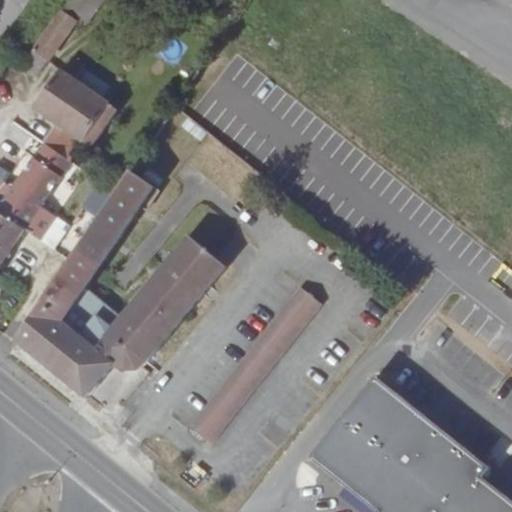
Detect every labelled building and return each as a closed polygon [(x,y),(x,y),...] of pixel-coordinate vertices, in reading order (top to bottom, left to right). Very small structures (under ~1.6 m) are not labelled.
[(72,0),(25,67),(39,78),(78,23),(86,29),(105,0),(72,0)] [(45,144),(71,162),(84,143),(91,148),(117,111),(76,82),(85,69),(73,60),(64,73),(60,71),(35,107),(59,124),(45,144)] [(190,137),(166,121),(138,161),(162,177),(190,137)] [(71,162),(45,144),(0,209),(0,213),(25,230),(71,162)] [(42,305),(17,342),(87,399),(114,366),(116,367),(117,369),(119,370),(121,371),(123,372),(125,372),(127,373),(129,373),(131,373),(133,373),(136,373),(138,372),(140,371),(142,370),(145,368),(175,330),(227,268),(190,238),(189,239),(135,304),(105,280),(97,273),(141,207),(147,211),(160,191),(132,171),(116,194),(71,261),(42,305)] [(147,211),(141,207),(97,273),(105,280),(150,213),(147,211)] [(0,213),(0,266),(25,230),(0,213)] [(232,376),(192,427),(214,444),(254,393),(323,305),(303,289),(301,288),(232,376)] [(511,511),(511,500),(484,478),(491,469),(377,377),(312,459),(379,511),(511,511)]
